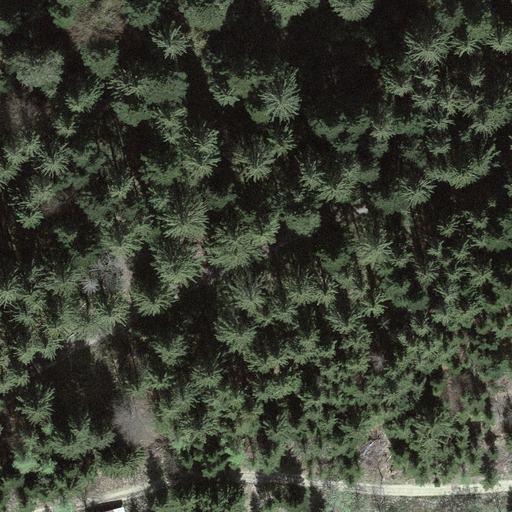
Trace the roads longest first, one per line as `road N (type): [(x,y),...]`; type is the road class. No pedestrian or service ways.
road 1 (track): [(0,377),(383,206),(511,165)]
road 2 (track): [(50,511),(208,474),(442,490),(511,485)]
